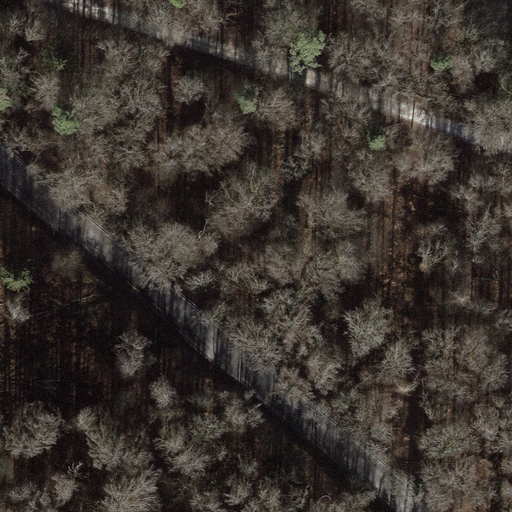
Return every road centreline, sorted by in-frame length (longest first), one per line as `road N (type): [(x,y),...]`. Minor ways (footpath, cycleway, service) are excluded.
road 1 (tertiary): [(411,511),(0,170)]
road 2 (track): [(511,148),(68,0)]
